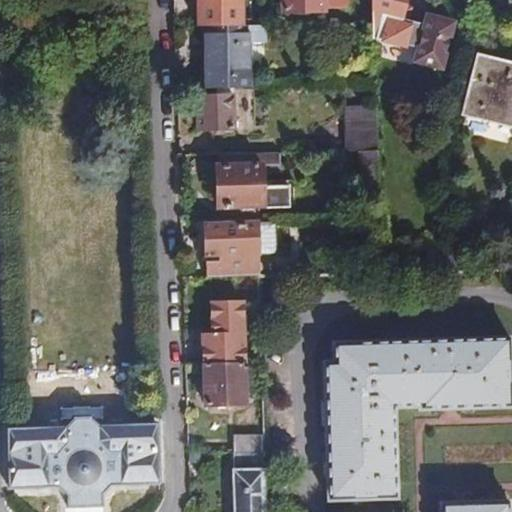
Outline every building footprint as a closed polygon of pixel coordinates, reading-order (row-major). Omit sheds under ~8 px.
[(198,0),(198,25),(204,25),(241,24),(240,0),(198,0)] [(280,0),(281,12),(321,10),(321,5),(344,5),(343,0),(280,0)] [(370,0),(371,21),(372,33),(374,35),(374,37),(414,48),(412,59),(438,67),(451,20),(424,12),(421,22),(407,19),(399,16),(403,2),(403,0),(370,0)] [(411,4),(403,2),(399,16),(407,19),(411,4)] [(241,24),(204,25),(205,77),(250,76),(249,40),(256,40),(256,24),(241,24)] [(511,63),(476,53),(459,115),(511,129),(511,127),(511,63)] [(261,88),(228,89),(228,96),(196,97),(197,130),(214,130),(215,135),(255,133),(256,104),(261,103),(261,88)] [(347,151),(356,151),(377,150),(375,105),(345,106),(347,151)] [(358,191),(378,190),(377,150),(356,151),(358,191)] [(277,153),(216,154),(216,166),(214,165),(215,209),(258,209),(258,213),(288,211),(287,190),(262,191),(261,165),(278,164),(277,153)] [(203,225),(204,278),(232,276),(258,276),(257,224),(203,225)] [(423,271),(453,270),(452,249),(422,250),(423,271)] [(258,276),(232,276),(233,302),(239,302),(239,316),(259,315),(258,276)] [(201,349),(201,365),(241,363),(239,316),(239,302),(233,302),(209,303),(209,336),(202,336),(197,340),(197,347),(201,349)] [(508,336),(332,342),(333,361),(323,361),(326,498),(395,496),(393,404),(421,403),(421,407),(510,404),(508,336)] [(241,363),(201,365),(202,407),(242,405),(241,363)] [(64,425),(7,426),(9,486),(59,485),(66,496),(66,506),(99,506),(99,495),(107,484),(155,483),(154,424),(99,425),(88,416),(72,417),(64,425)] [(231,434),(232,451),(262,450),(262,433),(231,434)] [(264,511),(262,450),(232,451),(233,511),(264,511)] [(508,511),(508,501),(441,502),(440,511),(508,511)]
